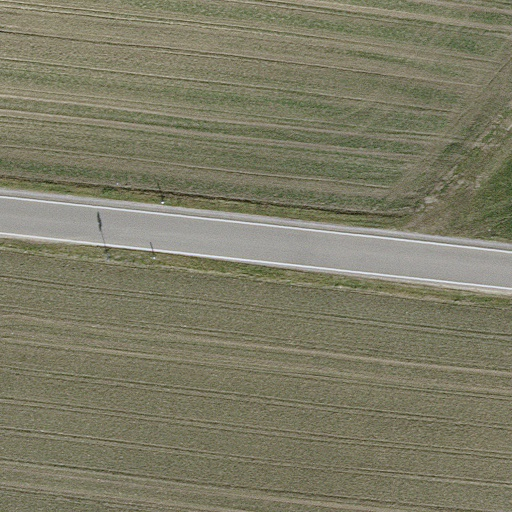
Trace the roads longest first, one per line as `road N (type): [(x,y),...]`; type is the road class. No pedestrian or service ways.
road 1 (tertiary): [(0,216),(511,271)]
road 2 (track): [(411,262),(511,139)]
